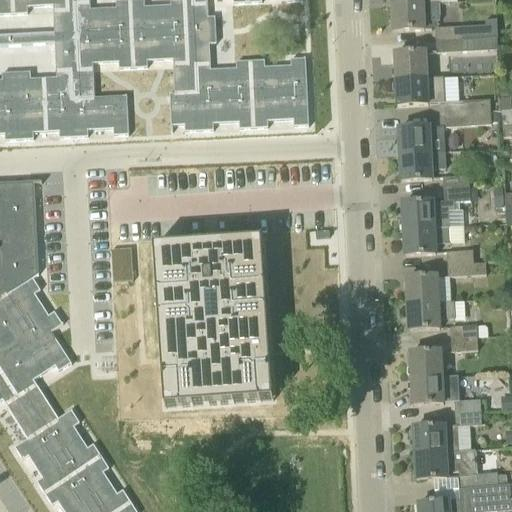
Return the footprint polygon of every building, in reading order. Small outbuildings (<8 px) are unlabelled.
[(0,0),(0,17),(28,16),(28,9),(54,8),(55,35),(0,38),(0,48),(55,46),(57,80),(31,81),(31,74),(2,76),(3,83),(0,82),(0,136),(5,137),(6,143),(34,142),(34,135),(60,134),(60,141),(89,139),(88,133),(114,131),(114,138),(128,137),(128,138),(129,138),(127,98),(126,98),(126,99),(95,100),(93,66),(119,65),(120,71),(148,70),(148,63),(174,62),(175,96),(171,96),(170,96),(172,129),(173,128),(185,128),(186,135),(214,133),(214,127),(240,125),(240,132),(268,131),(268,124),(294,123),(294,130),(308,129),(308,130),(309,130),(306,60),(305,60),(305,61),(291,62),(291,69),(265,70),(265,63),(237,65),(237,71),(211,72),(210,47),(217,46),(215,20),(209,20),(208,1),(226,0),(233,0),(234,6),(263,5),(262,0),(288,0),(288,4),(302,3),(302,4),(303,4),(303,0),(0,0)] [(392,0),(393,8),(439,6),(439,5),(441,5),(441,0),(392,0)] [(439,6),(393,8),(395,36),(424,33),(424,24),(440,23),(439,6)] [(437,44),(488,41),(498,41),(497,22),(485,23),(485,28),(436,30),(437,44)] [(488,41),(437,44),(437,56),(489,53),(489,52),(498,52),(498,41),(488,41)] [(428,81),(426,55),(396,56),(397,83),(428,81)] [(440,118),(491,115),(490,103),(446,105),(444,80),(428,81),(397,83),(398,110),(429,109),(429,106),(440,106),(440,118)] [(511,111),(501,112),(502,129),(511,128),(511,111)] [(491,115),(440,118),(441,131),(492,128),(491,115)] [(401,159),(446,156),(446,155),(432,156),(430,129),(399,131),(401,159)] [(446,156),(401,159),(402,185),(432,184),(432,173),(447,172),(446,156)] [(445,192),(471,191),(471,179),(445,181),(445,192)] [(0,403),(3,402),(4,403),(6,407),(7,408),(8,409),(10,413),(28,441),(14,450),(15,451),(16,450),(23,462),(24,461),(28,459),(29,458),(43,480),(42,481),(38,483),(37,484),(53,508),(54,507),(57,505),(58,504),(63,511),(135,511),(123,493),(122,493),(119,496),(118,496),(104,475),(105,474),(108,472),(109,471),(94,447),(93,448),(89,450),(88,451),(74,429),(75,428),(79,426),(80,425),(72,414),(73,413),(73,412),(59,421),(41,393),(39,390),(37,388),(37,387),(35,383),(34,382),(56,368),(56,369),(59,373),(59,374),(71,366),(71,367),(72,366),(55,340),(52,335),(51,334),(64,326),(63,325),(62,326),(55,314),(54,315),(50,317),(49,318),(35,296),(36,295),(41,293),(33,281),(37,278),(39,277),(35,186),(34,185),(31,185),(0,186),(0,403)] [(405,231),(450,229),(449,216),(456,216),(455,209),(472,208),(471,191),(445,192),(446,205),(434,206),(434,205),(404,206),(405,231)] [(503,191),(494,191),(495,206),(504,206),(503,191)] [(450,229),(405,231),(406,258),(436,256),(436,247),(450,246),(450,229)] [(184,247),(154,249),(156,278),(163,277),(164,288),(157,288),(158,304),(165,304),(166,315),(159,315),(160,331),(167,331),(168,341),(160,342),(161,358),(165,358),(165,366),(162,367),(164,403),(177,402),(177,409),(193,408),(193,401),(204,400),(204,408),(234,405),(234,398),(245,397),(245,405),(261,404),(261,396),(273,395),(271,359),(267,359),(267,351),(270,351),(269,335),(262,335),(261,324),(268,324),(267,308),(260,308),(259,298),(267,297),(266,281),(258,282),(258,271),(265,270),(263,242),(233,244),(233,251),(220,252),(198,253),(185,254),(184,247)] [(114,284),(134,283),(132,251),(112,252),(114,284)] [(448,266),(474,265),(473,253),(448,254),(448,266)] [(474,265),(448,266),(449,280),(487,278),(486,266),(474,267),(474,265)] [(409,306),(439,304),(437,277),(408,278),(409,306)] [(439,304),(409,306),(410,333),(440,331),(439,322),(455,322),(454,304),(439,305),(439,304)] [(451,342),(478,340),(477,328),(451,329),(451,342)] [(478,340),(451,342),(452,355),(478,353),(478,340)] [(412,382),(458,379),(442,380),(442,353),(411,355),(412,382)] [(456,417),(482,416),(481,403),(460,404),(458,379),(412,382),(413,408),(443,406),(443,405),(455,404),(456,417)] [(511,412),(511,399),(502,400),(503,413),(511,412)] [(459,454),(459,453),(458,429),(482,428),(482,416),(456,417),(456,428),(445,429),(445,428),(415,429),(416,456),(459,454)] [(454,473),(466,473),(466,465),(477,465),(476,453),(459,453),(459,454),(416,456),(417,482),(447,481),(447,470),(454,470),(454,473)] [(459,478),(459,480),(460,491),(499,488),(498,477),(498,475),(477,477),(459,478)] [(511,511),(511,507),(510,487),(499,488),(460,491),(461,503),(449,505),(449,503),(419,506),(419,511),(511,511)]
